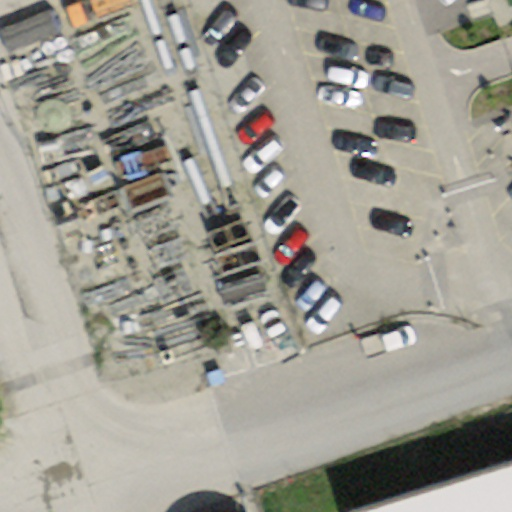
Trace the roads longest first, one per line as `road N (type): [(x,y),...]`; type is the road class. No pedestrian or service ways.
road 1 (unclassified): [(89,472),(511,349)]
road 2 (unknown): [(465,363),(503,511)]
